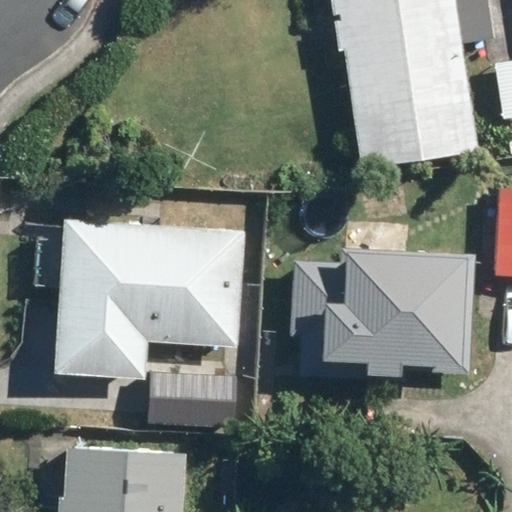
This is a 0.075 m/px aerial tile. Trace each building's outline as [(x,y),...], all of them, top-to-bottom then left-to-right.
[(333,0),(357,164),(477,147),(461,40),(491,36),(485,0),(333,0)] [(511,55),(494,58),(502,115),(511,113),(511,55)] [(511,185),(499,185),(494,272),(511,272),(511,185)] [(59,216),(51,370),(142,375),(144,339),(235,344),(242,226),(59,216)] [(348,263),(295,261),(293,334),(326,335),(325,360),(367,361),(366,374),(402,375),(402,364),(469,366),(472,255),(348,251),(348,263)] [(147,368),(144,419),(230,424),(233,373),(147,368)] [(62,442),(58,511),(178,511),(182,447),(62,442)]
